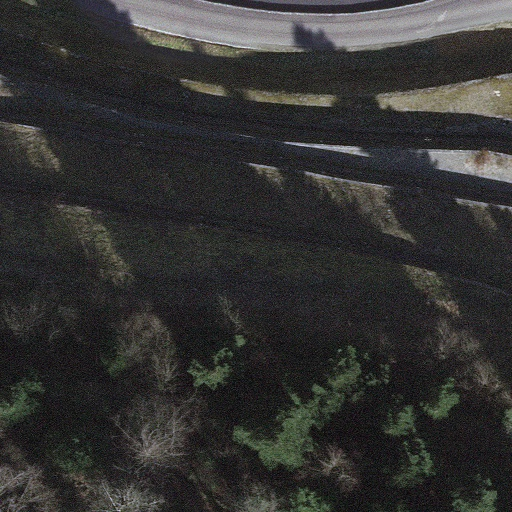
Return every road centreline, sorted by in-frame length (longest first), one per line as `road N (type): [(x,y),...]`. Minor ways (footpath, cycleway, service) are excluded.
road 1 (trunk): [(100,0),(198,26),(290,38),(389,31),(504,0)]
road 2 (track): [(141,0),(285,26),(511,12)]
